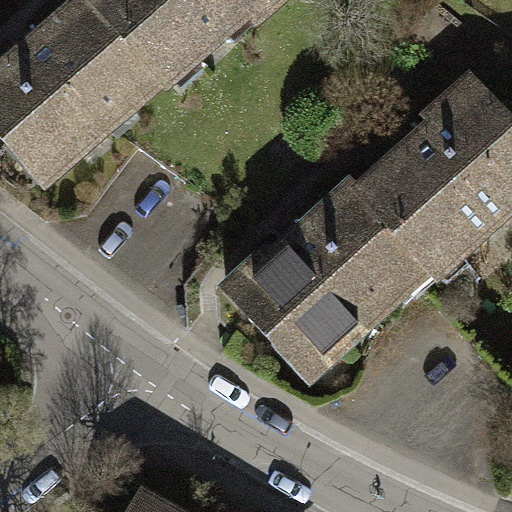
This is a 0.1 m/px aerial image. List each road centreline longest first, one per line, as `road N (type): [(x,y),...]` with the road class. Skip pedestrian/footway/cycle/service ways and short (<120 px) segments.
road 1 (residential): [(140,374),(374,511)]
road 2 (residential): [(0,263),(140,374)]
road 3 (residential): [(140,374),(0,483)]
